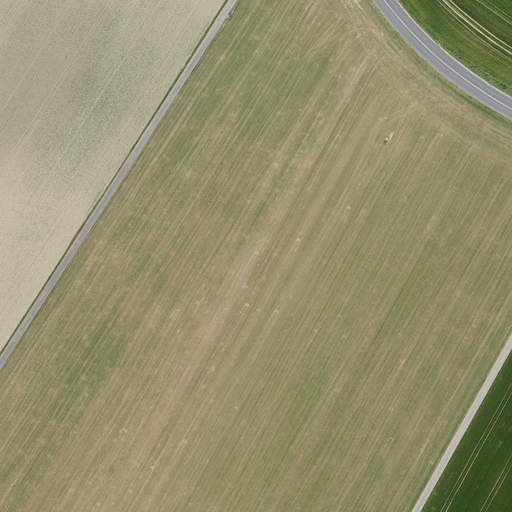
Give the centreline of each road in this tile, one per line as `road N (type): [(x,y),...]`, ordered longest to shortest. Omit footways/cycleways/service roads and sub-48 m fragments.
road 1 (track): [(0,366),(232,0)]
road 2 (track): [(511,344),(418,511)]
road 3 (secondary): [(511,109),(444,63),(384,0)]
